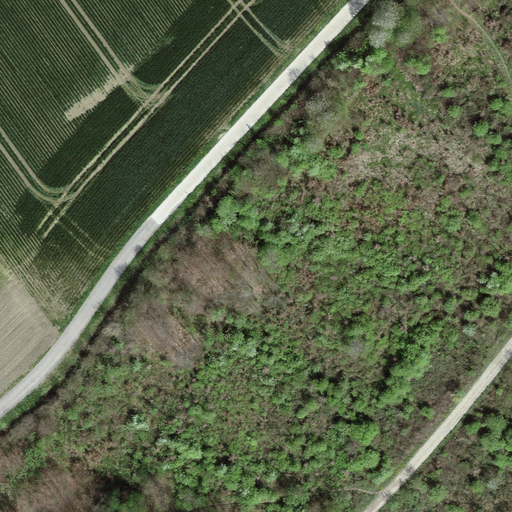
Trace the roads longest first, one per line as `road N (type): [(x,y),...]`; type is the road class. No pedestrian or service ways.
road 1 (track): [(358,0),(147,224),(49,360),(0,409)]
road 2 (track): [(370,511),(430,454),(511,348)]
